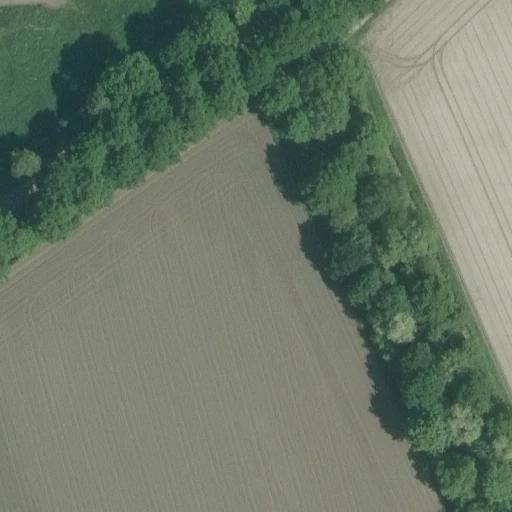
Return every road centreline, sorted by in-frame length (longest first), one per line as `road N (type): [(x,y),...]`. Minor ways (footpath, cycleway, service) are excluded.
road 1 (track): [(495,511),(320,131),(316,40),(284,8)]
road 2 (unclassified): [(0,208),(293,0)]
